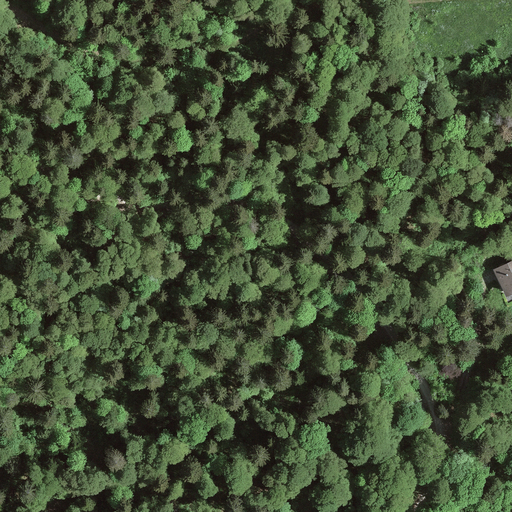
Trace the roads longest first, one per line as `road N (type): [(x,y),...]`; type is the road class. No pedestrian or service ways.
road 1 (track): [(415,511),(440,486),(440,408),(373,292),(268,197),(151,201),(91,193),(44,169),(0,125)]
road 2 (track): [(0,0),(72,43),(165,60),(215,54),(309,7),(418,0)]
road 3 (track): [(511,340),(469,385),(440,435)]
